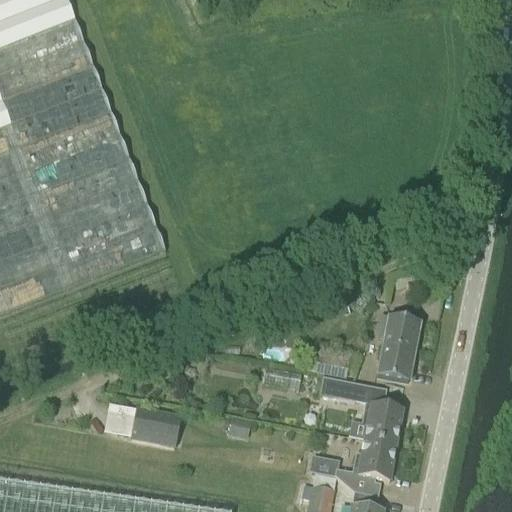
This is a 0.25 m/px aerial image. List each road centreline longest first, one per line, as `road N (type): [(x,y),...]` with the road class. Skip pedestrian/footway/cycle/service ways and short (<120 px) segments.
road 1 (tertiary): [(428,511),(498,170),(504,0)]
road 2 (track): [(0,420),(407,260),(482,250)]
